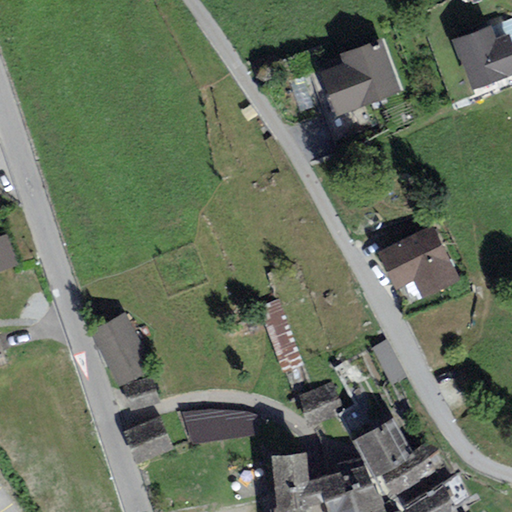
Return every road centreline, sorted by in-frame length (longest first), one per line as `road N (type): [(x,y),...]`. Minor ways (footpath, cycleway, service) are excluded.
road 1 (residential): [(189,0),(310,180),(436,419)]
road 2 (tertiary): [(136,511),(0,95)]
